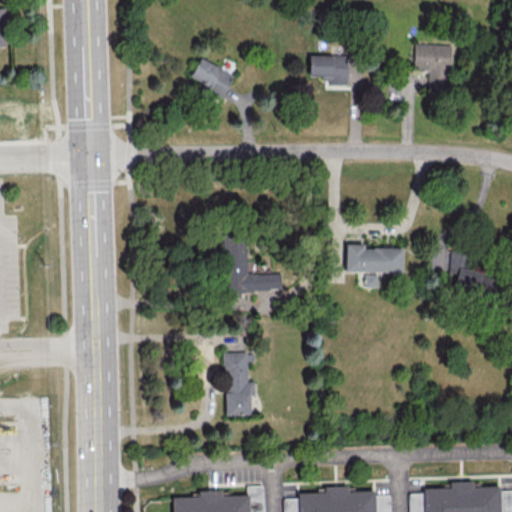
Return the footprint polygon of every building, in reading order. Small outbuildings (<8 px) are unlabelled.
[(0,45),(8,45),(7,8),(0,8),(0,45)] [(427,69),(427,89),(448,89),(449,44),(413,43),(412,69),(427,69)] [(348,82),(347,54),(307,55),(308,75),(320,75),(320,83),(348,82)] [(189,77),(208,86),(206,91),(220,98),(232,73),(198,57),(189,77)] [(279,289),(279,272),(252,273),(251,241),(231,242),(231,243),(223,243),(224,291),(279,289)] [(344,270),(401,271),(402,247),(362,246),(362,244),(344,243),(344,270)] [(454,288),(479,289),(480,267),(455,266),(454,288)] [(221,352),(223,414),(249,413),(248,394),(253,394),(252,380),(246,380),(245,361),(252,361),(251,351),(221,352)] [(422,511),(498,511),(498,485),(471,486),(471,480),(448,481),(448,487),(422,487),(422,511)] [(171,511),(262,511),(262,485),(245,485),(245,494),(220,495),(220,489),(197,490),(197,495),(171,496),(171,511)] [(373,511),(373,490),(346,490),(346,485),(322,486),(322,491),(296,492),(296,497),(281,497),(281,511),(373,511)]
